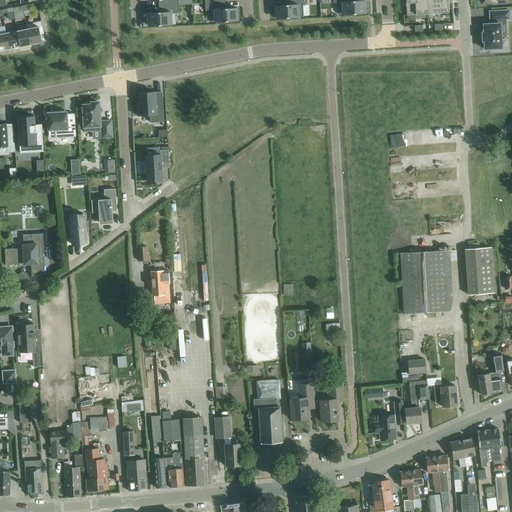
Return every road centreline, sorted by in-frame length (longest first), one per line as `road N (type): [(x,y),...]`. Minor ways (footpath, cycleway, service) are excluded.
road 1 (tertiary): [(76,507),(321,481),(511,405)]
road 2 (unclassified): [(330,46),(350,385)]
road 3 (unclassified): [(118,80),(266,49),(330,46)]
road 4 (residential): [(462,0),(469,132),(492,140),(511,126)]
road 5 (residential): [(128,219),(118,80)]
road 6 (residential): [(0,102),(118,80)]
